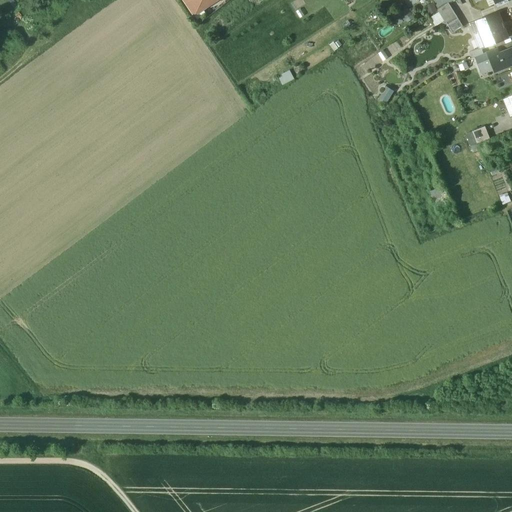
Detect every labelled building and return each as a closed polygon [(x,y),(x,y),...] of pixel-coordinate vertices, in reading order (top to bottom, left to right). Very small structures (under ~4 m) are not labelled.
[(183,0),(194,16),(217,0),(183,0)] [(432,0),(437,10),(448,4),(453,1),(451,0),(432,0)] [(448,4),(437,10),(446,23),(456,17),(448,4)] [(496,14),(474,23),(478,34),(481,33),(486,46),(507,38),(503,28),(501,29),(496,14)] [(456,17),(446,23),(453,33),(463,27),(456,17)] [(481,48),(469,52),(472,58),(483,54),(481,48)] [(497,48),(487,53),(489,58),(499,54),(497,48)] [(511,48),(499,54),(489,58),(494,71),(511,64),(511,48)] [(291,71),(281,74),(284,82),(294,79),(291,71)] [(386,86),(379,100),(387,103),(394,89),(386,86)] [(485,126),(472,131),(477,143),(490,138),(485,126)] [(439,188),(431,191),(436,203),(444,200),(439,188)]
